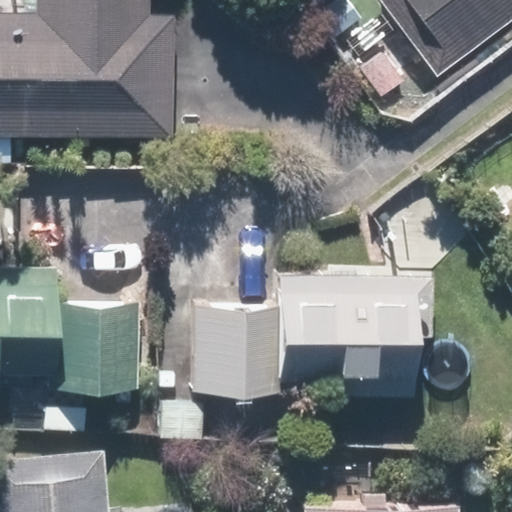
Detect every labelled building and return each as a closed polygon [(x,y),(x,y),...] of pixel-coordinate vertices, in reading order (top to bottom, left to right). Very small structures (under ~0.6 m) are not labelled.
[(0,4),(0,129),(174,136),(178,7),(150,6),(150,0),(36,0),(36,6),(0,4)] [(511,0),(386,0),(440,73),(511,20),(511,0)] [(60,268),(0,264),(0,390),(2,391),(3,371),(44,373),(43,385),(96,388),(100,296),(58,294),(60,268)] [(277,301),(188,295),(182,384),(246,388),(246,378),(329,383),(329,388),(415,393),(419,315),(432,315),(434,275),(279,266),(277,301)] [(111,511),(105,442),(0,450),(0,511),(111,511)] [(457,511),(457,500),(295,505),(295,511),(457,511)]
